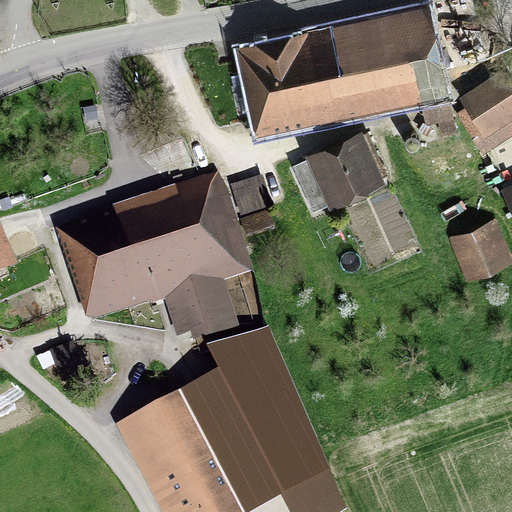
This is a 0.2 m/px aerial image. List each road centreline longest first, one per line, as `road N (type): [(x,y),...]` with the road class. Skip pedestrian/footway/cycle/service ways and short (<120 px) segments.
road 1 (tertiary): [(21,67),(344,0)]
road 2 (residential): [(0,352),(108,453),(148,511)]
